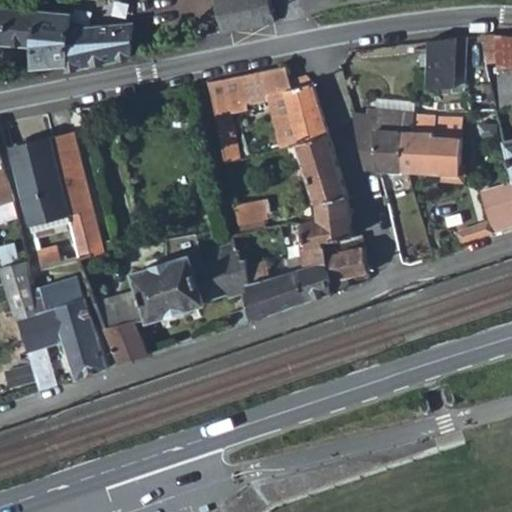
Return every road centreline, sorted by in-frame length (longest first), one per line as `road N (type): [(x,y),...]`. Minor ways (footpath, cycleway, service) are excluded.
road 1 (tertiary): [(511,336),(0,508)]
road 2 (residential): [(0,415),(396,282)]
road 3 (residential): [(0,102),(308,39)]
road 4 (residential): [(308,39),(396,282)]
road 5 (residential): [(308,39),(408,21),(511,15)]
road 6 (residential): [(396,282),(511,244)]
